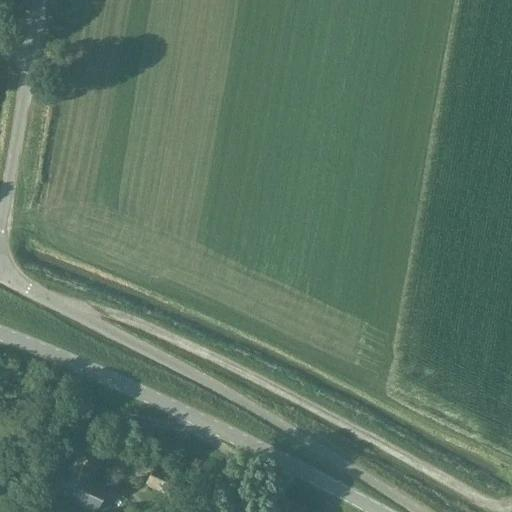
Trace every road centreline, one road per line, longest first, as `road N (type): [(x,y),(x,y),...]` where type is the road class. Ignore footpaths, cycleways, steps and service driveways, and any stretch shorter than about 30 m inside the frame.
road 1 (tertiary): [(421,511),(228,393),(0,269)]
road 2 (tertiary): [(377,511),(148,389),(0,331)]
road 3 (unclassified): [(0,202),(35,0)]
